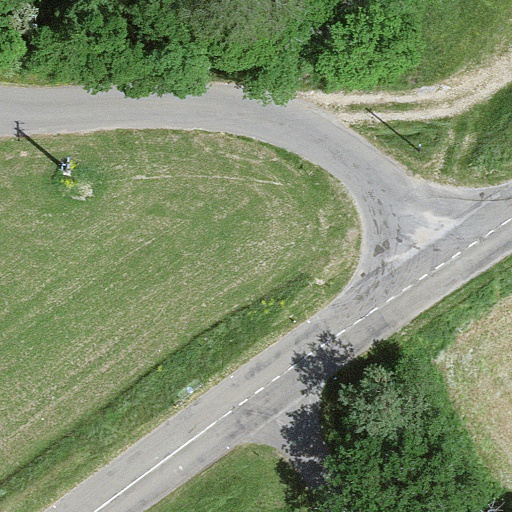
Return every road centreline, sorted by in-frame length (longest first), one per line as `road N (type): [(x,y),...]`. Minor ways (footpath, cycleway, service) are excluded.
road 1 (unclassified): [(0,106),(193,103),(280,118),(341,152),(455,254)]
road 2 (tertiary): [(455,254),(255,390)]
road 3 (tertiary): [(255,390),(92,511)]
road 4 (tertiary): [(344,511),(255,390)]
